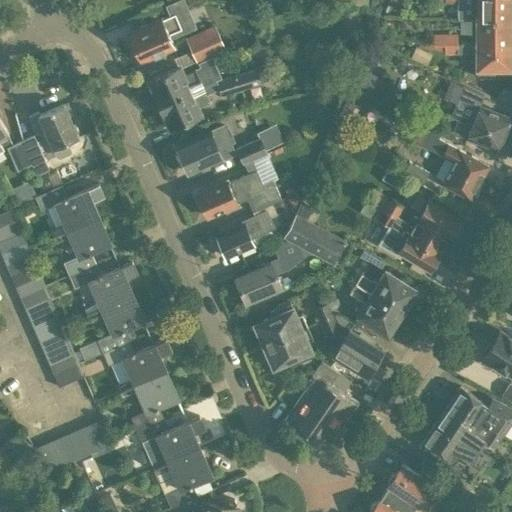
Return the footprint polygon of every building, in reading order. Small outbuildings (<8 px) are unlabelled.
[(457,0),(457,4),(457,19),(471,19),(471,20),(511,20),(511,2),(511,0),(457,0)] [(181,28),(174,12),(171,14),(127,33),(134,49),(132,51),(137,63),(139,61),(140,62),(173,48),(167,34),(181,28)] [(471,40),(471,44),(511,44),(511,35),(511,34),(511,20),(471,20),(471,40)] [(214,24),(185,37),(191,51),(220,38),(214,24)] [(434,44),(444,44),(457,44),(457,34),(444,34),(434,34),(434,44)] [(226,51),(220,38),(191,51),(197,64),(226,51)] [(510,69),(511,69),(511,44),(444,44),(444,53),(457,53),(473,53),(473,70),(475,70),(475,76),(510,76),(510,69)] [(198,66),(183,72),(179,65),(147,79),(158,104),(217,78),(220,77),(212,58),(197,64),(198,66)] [(218,80),(217,78),(158,104),(169,130),(201,115),(197,105),(208,101),(205,94),(218,89),(220,95),(260,82),(256,68),(218,80)] [(364,90),(371,76),(357,69),(350,82),(364,90)] [(324,88),(339,85),(336,73),(321,77),(324,88)] [(456,101),(451,115),(457,118),(452,132),(466,138),(465,138),(496,150),(509,116),(478,105),(482,95),(463,85),(457,101),(456,101)] [(510,103),(511,94),(511,88),(499,86),(496,101),(510,103)] [(322,95),(309,130),(327,122),(335,100),(322,95)] [(72,115),(68,103),(65,105),(65,103),(39,114),(52,146),(78,136),(70,116),(72,115)] [(9,132),(0,118),(0,151),(5,149),(3,145),(12,140),(7,133),(9,132)] [(346,128),(333,121),(329,128),(343,135),(346,128)] [(256,132),(258,138),(236,148),(242,162),(264,153),(263,150),(284,141),(276,123),(256,132)] [(230,140),(223,126),(210,131),(175,147),(187,173),(220,158),(219,157),(231,152),(226,141),(230,140)] [(429,149),(429,151),(451,163),(440,183),(470,199),(488,165),(437,138),(438,135),(427,129),(425,133),(417,129),(412,139),(421,143),(420,144),(429,149)] [(33,134),(21,140),(31,163),(38,178),(43,192),(59,185),(62,184),(56,169),(47,173),(45,170),(48,169),(33,134)] [(21,140),(6,146),(16,169),(31,163),(21,140)] [(408,161),(402,175),(422,185),(428,171),(408,161)] [(237,203),(236,202),(246,197),(252,212),(271,203),(281,199),(272,180),(262,184),(256,170),(234,180),(228,182),(226,179),(196,192),(207,216),(237,203)] [(43,192),(37,195),(41,206),(55,201),(64,223),(67,229),(98,215),(91,199),(102,194),(97,182),(64,196),(59,185),(43,192)] [(402,205),(372,188),(366,198),(382,207),(397,215),(402,205)] [(414,215),(409,223),(443,243),(459,217),(428,199),(418,217),(414,215)] [(307,218),(313,207),(304,202),(298,213),(307,218)] [(271,203),(252,212),(253,214),(241,219),(243,223),(216,236),(225,257),(254,244),(251,237),(274,227),(274,225),(280,223),(271,203)] [(395,218),(397,215),(382,207),(375,217),(390,226),(395,218)] [(0,224),(14,219),(9,208),(0,212),(0,224)] [(276,273),(285,269),(309,251),(333,264),(334,262),(338,265),(342,258),(338,255),(342,247),(346,249),(349,244),(345,242),(346,240),(296,214),(283,238),(289,241),(273,247),(278,257),(270,260),(270,261),(276,273)] [(79,256),(66,262),(70,273),(94,262),(89,252),(110,243),(98,215),(67,229),(70,235),(79,256)] [(0,238),(19,230),(14,219),(0,224),(0,238)] [(428,269),(443,243),(409,223),(401,236),(405,239),(398,251),(428,269)] [(19,230),(0,238),(0,252),(24,242),(19,230)] [(24,242),(0,252),(0,255),(4,264),(29,253),(24,242)] [(29,253),(4,264),(9,275),(34,264),(29,253)] [(385,259),(374,253),(369,263),(380,269),(385,259)] [(98,300),(87,307),(89,312),(132,293),(125,277),(137,272),(132,260),(99,274),(94,262),(70,273),(75,284),(89,279),(98,300)] [(281,286),(276,273),(270,261),(233,277),(245,303),(281,287),(281,286)] [(34,264),(9,275),(14,286),(39,275),(34,264)] [(362,274),(356,283),(401,311),(415,289),(385,269),(376,283),(362,274)] [(39,275),(14,286),(18,297),(43,285),(39,275)] [(387,334),(401,311),(356,283),(351,293),(365,301),(356,314),(387,334)] [(43,285),(18,297),(23,308),(48,297),(43,285)] [(104,313),(113,333),(77,348),(82,360),(102,351),(128,339),(136,336),(131,325),(144,320),(132,293),(89,312),(91,317),(104,313)] [(28,319),(53,308),(48,297),(23,308),(28,319)] [(335,314),(330,301),(313,307),(319,321),(335,314)] [(269,316),(253,323),(263,345),(305,327),(300,315),(296,316),(292,306),(289,307),(288,304),(282,304),(274,307),(271,311),(267,313),(269,316)] [(33,330),(58,319),(53,308),(28,319),(33,330)] [(342,330),(335,314),(319,321),(326,337),(342,330)] [(63,330),(59,321),(58,319),(33,330),(38,341),(63,330)] [(306,339),(310,337),(305,327),(263,345),(272,367),(290,359),(292,365),(313,355),(311,350),(306,339)] [(366,374),(381,349),(347,328),(330,355),(346,365),(347,362),(366,374)] [(43,352),(68,341),(63,330),(38,341),(43,352)] [(511,338),(499,330),(481,357),(511,376),(511,338)] [(132,377),(120,384),(122,389),(166,370),(159,355),(171,350),(166,337),(134,351),(128,339),(102,351),(108,365),(124,357),(132,377)] [(47,363),(73,352),(68,341),(43,352),(47,363)] [(52,375),(78,363),(73,352),(47,363),(52,375)] [(327,385),(336,372),(319,360),(305,382),(309,385),(306,390),(308,392),(288,420),(305,432),(333,390),(327,385)] [(83,375),(78,363),(52,375),(57,386),(83,375)] [(147,411),(133,417),(139,428),(165,417),(160,405),(178,397),(166,370),(122,389),(125,395),(138,391),(147,411)] [(350,401),(341,395),(350,381),(336,372),(327,385),(333,390),(305,432),(321,443),(350,401)] [(511,384),(509,382),(501,394),(511,402),(511,384)] [(490,429),(492,426),(502,432),(511,416),(511,412),(499,406),(497,410),(459,385),(445,406),(473,426),(479,417),(485,421),(483,424),(490,429)] [(473,426),(445,406),(435,420),(464,442),(465,440),(471,431),(492,445),(502,432),(492,426),(490,429),(483,424),(485,421),(479,417),(473,426)] [(166,454),(154,462),(156,467),(200,447),(194,432),(205,427),(200,415),(170,428),(165,417),(139,428),(143,440),(157,434),(166,454)] [(113,443),(103,418),(91,423),(102,448),(113,443)] [(489,465),(493,459),(486,454),(487,454),(465,440),(464,442),(435,420),(421,441),(451,461),(457,451),(468,459),(467,461),(477,468),(482,460),(489,465)] [(79,428),(89,453),(102,448),(91,423),(79,428)] [(89,453),(79,428),(68,433),(78,458),(89,453)] [(78,458),(68,433),(57,437),(68,462),(78,458)] [(68,462),(57,437),(46,442),(57,467),(68,462)] [(45,472),(57,467),(46,442),(35,447),(45,472)] [(167,492),(173,505),(197,495),(192,483),(212,474),(200,447),(156,467),(157,471),(172,467),(180,487),(167,492)] [(400,462),(385,485),(386,486),(401,496),(392,509),(397,511),(411,511),(423,494),(433,501),(440,490),(431,484),(432,483),(400,462)] [(511,511),(511,476),(498,496),(510,504),(511,501),(511,511)] [(451,501),(469,511),(479,511),(486,500),(460,485),(451,501)] [(397,511),(392,509),(401,496),(386,486),(379,498),(377,497),(367,511),(397,511)] [(90,511),(80,496),(69,503),(74,511),(90,511)] [(203,511),(235,511),(237,505),(235,504),(236,499),(225,497),(222,499),(219,499),(219,501),(206,499),(203,511)]
